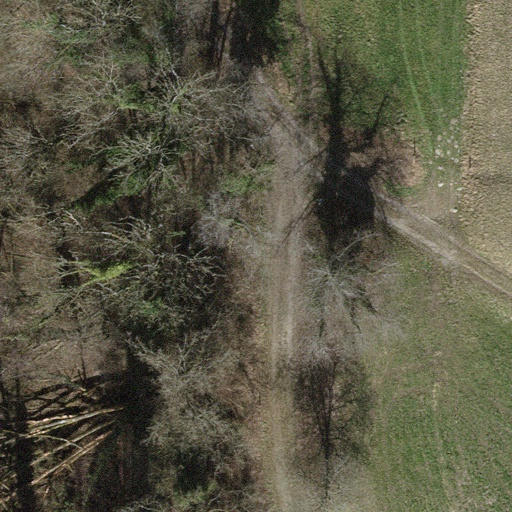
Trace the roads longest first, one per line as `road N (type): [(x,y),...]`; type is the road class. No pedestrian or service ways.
road 1 (track): [(307,144),(274,357),(292,511)]
road 2 (track): [(511,292),(397,222),(307,144)]
road 3 (track): [(397,222),(434,205),(449,0)]
road 4 (track): [(204,0),(307,144)]
